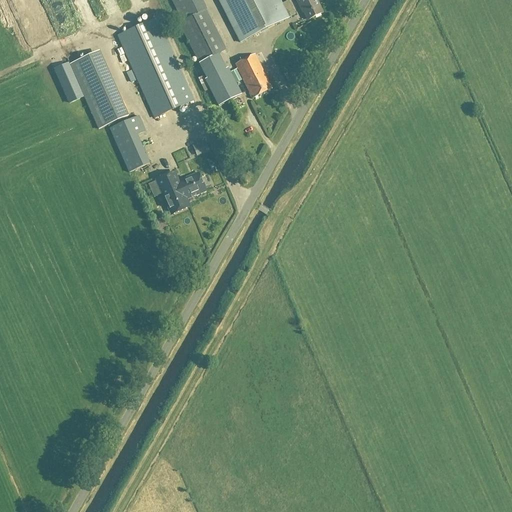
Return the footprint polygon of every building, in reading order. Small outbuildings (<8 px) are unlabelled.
[(74,0),(79,9),(90,4),(87,0),(74,0)] [(205,12),(199,0),(170,0),(182,23),(179,24),(199,64),(225,51),(205,12)] [(218,0),(240,43),(295,15),(288,1),(281,5),(278,0),(218,0)] [(295,0),(300,9),(301,8),(307,21),(322,13),(315,0),(295,0)] [(118,37),(154,118),(193,101),(156,20),(118,37)] [(272,89),(255,55),(235,65),(252,99),(272,89)] [(104,56),(95,59),(98,68),(107,65),(104,56)] [(205,80),(218,107),(241,96),(227,69),(217,74),(205,80)] [(236,71),(231,74),(236,84),(241,81),(236,71)] [(100,124),(128,113),(122,99),(94,110),(100,124)] [(246,106),(242,108),(249,121),(253,119),(246,106)] [(145,132),(139,117),(110,130),(129,173),(149,164),(137,136),(145,132)] [(174,173),(156,181),(171,216),(189,208),(186,200),(206,192),(198,174),(178,182),(174,173)]
